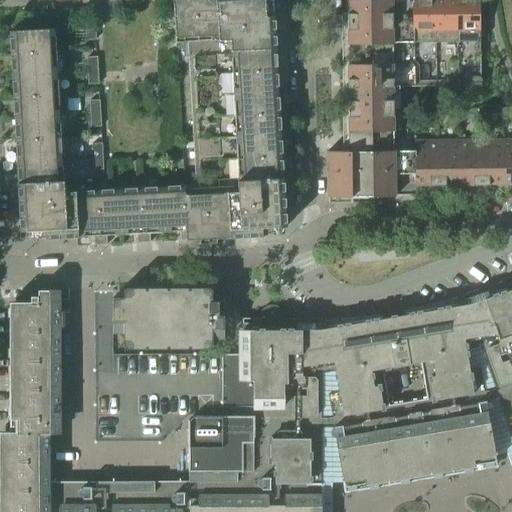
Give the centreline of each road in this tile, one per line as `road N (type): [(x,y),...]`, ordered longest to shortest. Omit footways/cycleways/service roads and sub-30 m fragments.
road 1 (residential): [(288,251),(0,268)]
road 2 (residential): [(288,251),(326,295),(370,296),(511,247)]
road 3 (residential): [(319,232),(310,214),(298,0)]
road 4 (residential): [(511,221),(345,223),(319,232)]
